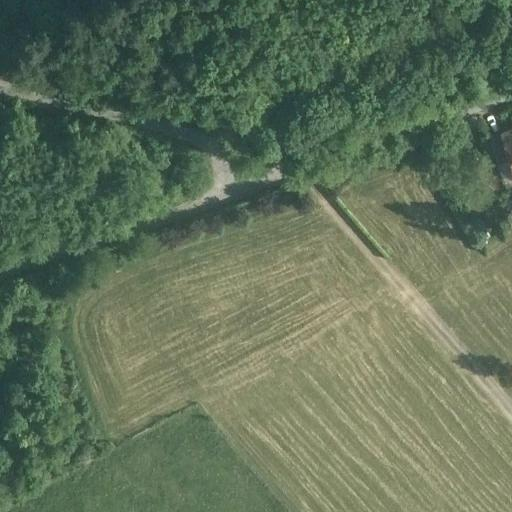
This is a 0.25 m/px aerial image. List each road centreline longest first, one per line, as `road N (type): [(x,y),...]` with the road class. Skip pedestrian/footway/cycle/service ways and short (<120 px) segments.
road 1 (residential): [(0,274),(511,94)]
road 2 (track): [(511,415),(296,172)]
road 3 (track): [(0,85),(296,172)]
